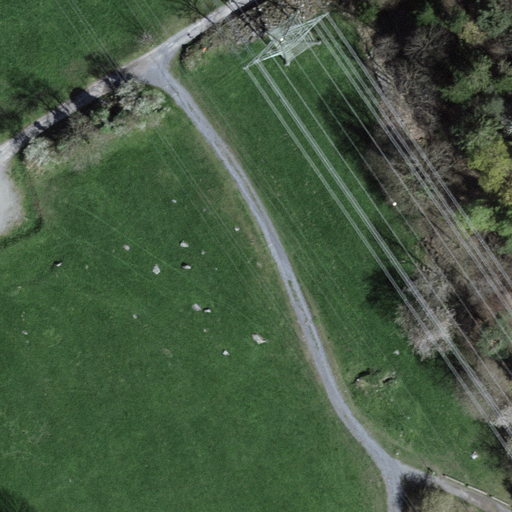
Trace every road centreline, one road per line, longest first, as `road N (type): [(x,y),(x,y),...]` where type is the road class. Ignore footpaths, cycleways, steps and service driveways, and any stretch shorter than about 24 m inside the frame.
road 1 (track): [(396,476),(324,374),(257,206),(151,62)]
road 2 (unclassified): [(247,0),(0,155)]
